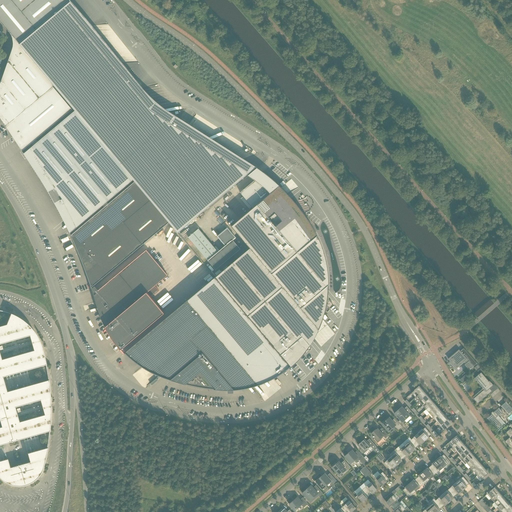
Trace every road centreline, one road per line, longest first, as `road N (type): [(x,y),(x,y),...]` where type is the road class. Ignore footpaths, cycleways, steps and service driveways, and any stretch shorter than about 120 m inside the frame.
road 1 (unclassified): [(96,0),(156,75),(275,155),(322,202),(349,271),(335,345),(310,379),(258,408),(206,411),(132,385),(90,340),(59,258),(0,153)]
road 2 (unclassified): [(111,0),(176,79),(293,156),(324,189),(359,264),(354,329),(327,377),(280,412),(215,423),(177,417),(146,407),(98,373),(50,276)]
road 3 (tertiary): [(413,334),(366,234),(328,182),(212,63),(127,0)]
road 4 (residential): [(427,368),(262,511)]
road 5 (unclassified): [(70,429),(55,327),(38,307),(0,291)]
road 6 (unclassified): [(85,511),(71,378)]
